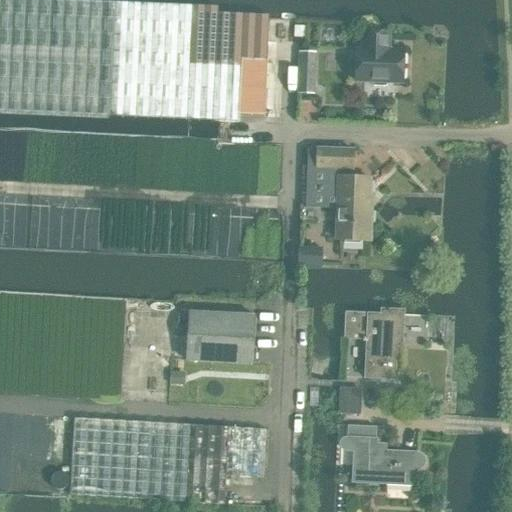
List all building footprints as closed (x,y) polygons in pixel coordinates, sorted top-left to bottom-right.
[(0,0),(0,107),(34,109),(151,115),(236,120),(237,113),(263,114),(266,59),(268,14),(216,11),(215,6),(135,2),(102,0),(0,0)] [(295,26),(294,38),(306,38),(306,27),(295,26)] [(391,49),(388,46),(388,31),(362,30),(362,48),(356,48),(354,79),(371,80),(371,82),(373,85),(385,85),(387,83),(387,80),(402,81),(403,50),(391,49)] [(299,70),(298,92),(313,93),(314,71),(299,70)] [(335,208),(334,240),(368,241),(369,207),(363,207),(364,197),(366,197),(367,178),(338,177),(339,168),(352,169),(352,148),(315,147),(315,151),(306,151),(304,207),(335,208)] [(298,247),(297,264),(321,266),(322,248),(298,247)] [(402,330),(403,315),(403,310),(381,309),(380,329),(368,328),(369,314),(344,312),(343,338),(362,339),(362,341),(366,341),(364,378),(394,380),(396,329),(402,330)] [(251,363),(253,315),(188,312),(186,361),(251,363)] [(170,385),(179,386),(180,374),(170,373),(170,385)] [(360,415),(361,389),(340,388),(339,415),(360,415)] [(74,418),(69,495),(114,498),(186,502),(223,504),(225,475),(263,477),(267,430),(228,428),(191,425),(74,418)] [(341,443),(340,447),(342,450),(346,451),(354,452),(352,483),(387,485),(387,482),(411,483),(412,470),(416,470),(420,469),(423,466),(424,462),(423,458),(421,455),(417,454),(385,452),(385,447),(375,447),(376,428),(347,426),(347,438),(343,440),(341,443)]
